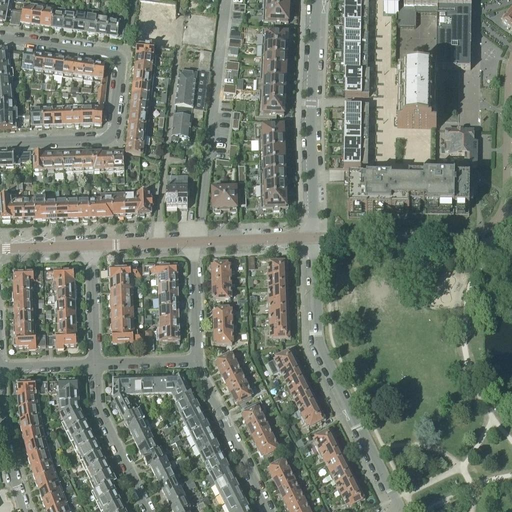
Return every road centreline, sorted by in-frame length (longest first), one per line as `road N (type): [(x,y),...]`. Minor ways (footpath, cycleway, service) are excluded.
road 1 (residential): [(0,143),(112,139),(120,65),(109,54),(0,39)]
road 2 (residential): [(399,511),(316,342),(312,237)]
road 3 (residential): [(312,237),(316,0)]
road 4 (residential): [(197,360),(270,511)]
road 5 (residential): [(149,511),(97,409),(94,365)]
road 6 (unknown): [(310,172),(459,171)]
road 7 (residential): [(94,365),(91,245)]
